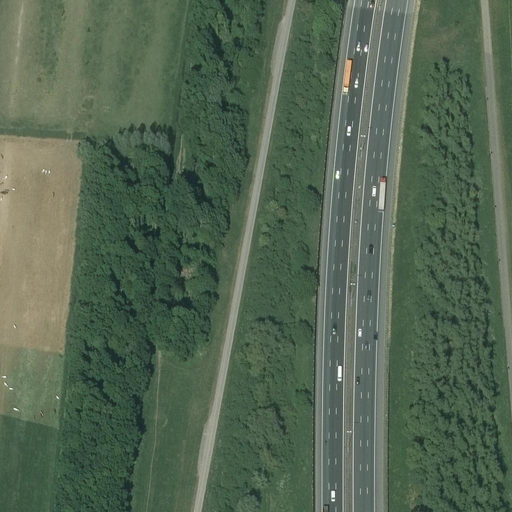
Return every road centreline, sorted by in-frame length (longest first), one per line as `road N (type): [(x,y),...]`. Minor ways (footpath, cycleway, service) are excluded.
road 1 (motorway): [(365,0),(340,201),(335,511)]
road 2 (motorway): [(365,511),(373,204),(396,0)]
